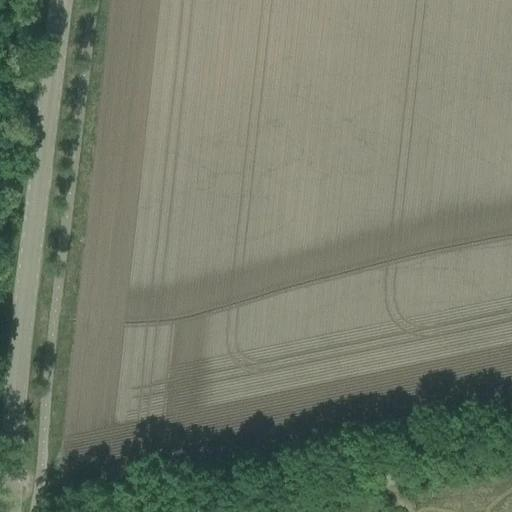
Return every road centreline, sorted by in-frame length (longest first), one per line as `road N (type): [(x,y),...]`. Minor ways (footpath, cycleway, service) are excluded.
road 1 (tertiary): [(7,511),(58,0)]
road 2 (track): [(511,452),(259,511)]
